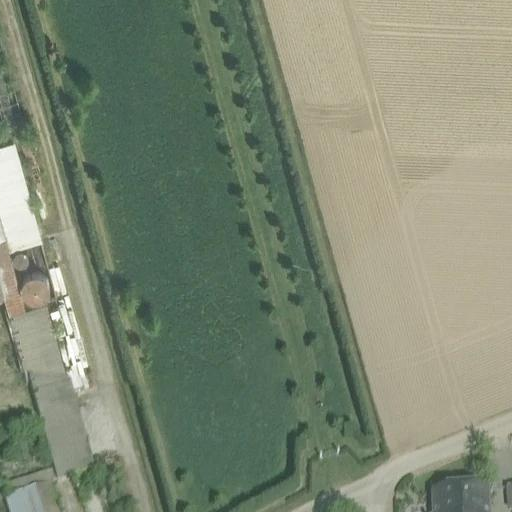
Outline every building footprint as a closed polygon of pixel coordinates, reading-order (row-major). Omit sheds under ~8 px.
[(0,35),(0,441),(41,430),(53,471),(56,484),(94,474),(46,300),(26,306),(8,247),(0,217),(0,144),(28,137),(0,35)] [(15,147),(0,150),(0,217),(8,247),(40,238),(15,147)] [(40,238),(8,247),(26,306),(46,300),(57,297),(40,238)] [(53,471),(2,488),(8,511),(57,511),(49,486),(56,484),(53,471)] [(488,511),(488,489),(431,493),(431,511),(488,511)]
